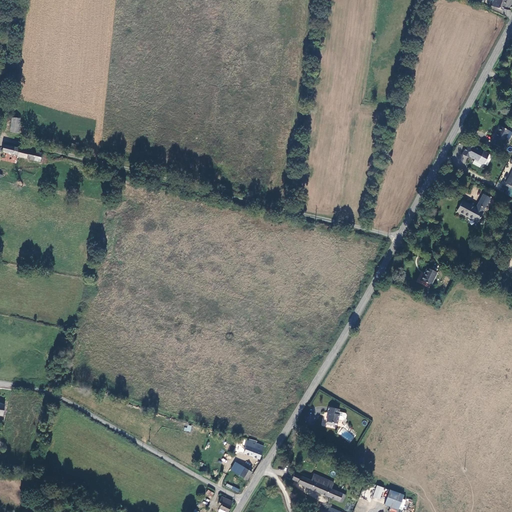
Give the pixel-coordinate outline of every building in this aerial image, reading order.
[(507,0),(491,0),(492,0),(490,4),(503,10),(507,0)] [(18,132),(19,118),(12,117),(11,131),(18,132)] [(509,131),(499,126),(491,142),(503,149),(507,142),(504,141),(509,131)] [(483,165),(489,154),(467,143),(461,154),(483,165)] [(41,153),(4,145),(2,153),(3,153),(17,156),(17,158),(39,162),(41,153)] [(16,162),(17,158),(17,156),(3,153),(1,159),(16,162)] [(478,223),(491,197),(482,193),(476,207),(463,201),(457,212),(478,223)] [(436,272),(426,268),(423,275),(422,275),(420,281),(430,285),(436,272)] [(338,414),(339,409),(328,407),(327,412),(328,412),(326,420),(337,423),(339,414),(338,414)] [(263,445),(256,443),(255,445),(250,443),(249,445),(247,445),(245,453),(259,458),(263,445)] [(242,479),(247,471),(239,466),(234,474),(242,479)] [(249,483),(254,476),(247,471),(242,479),(249,483)] [(298,485),(343,502),(346,495),(332,490),(335,483),(314,475),(312,481),(296,475),(293,480),(299,483),(298,485)] [(238,492),(239,489),(227,483),(225,486),(238,492)] [(373,497),(380,500),(384,487),(377,485),(373,497)] [(208,489),(205,495),(211,498),(214,493),(208,489)] [(401,509),(405,496),(390,491),(386,504),(401,509)] [(231,511),(234,504),(223,501),(221,509),(223,510),(222,511),(231,511)]
